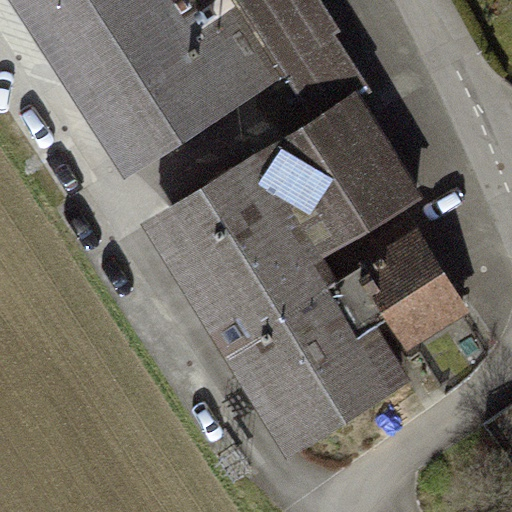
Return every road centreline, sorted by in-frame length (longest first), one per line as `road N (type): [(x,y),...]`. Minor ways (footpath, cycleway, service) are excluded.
road 1 (residential): [(324,511),(511,373)]
road 2 (residential): [(511,188),(411,0)]
